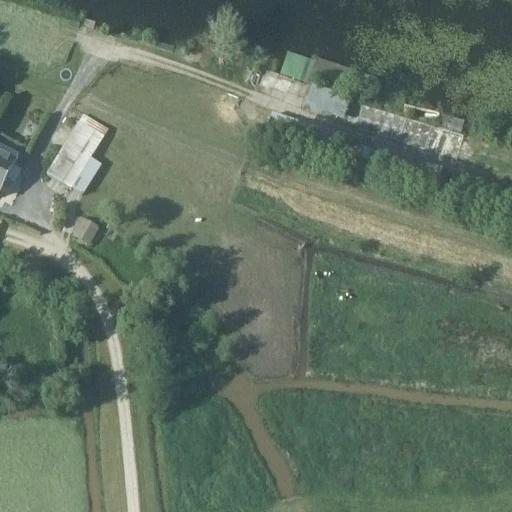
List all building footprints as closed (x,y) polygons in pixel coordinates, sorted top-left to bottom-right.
[(454,158),(461,133),(350,100),(309,86),(301,106),(349,124),(353,126),(352,129),(454,158)] [(367,167),(372,149),(355,143),(355,142),(270,114),(262,139),(347,167),(349,161),(367,167)] [(83,198),(101,168),(91,162),(109,132),(83,117),(47,177),(83,198)] [(19,154),(0,144),(0,193),(14,167),(13,166),(19,154)] [(436,192),(443,170),(383,153),(377,175),(436,192)]
